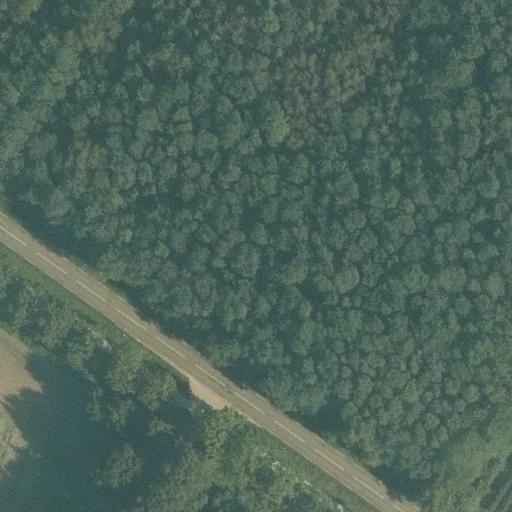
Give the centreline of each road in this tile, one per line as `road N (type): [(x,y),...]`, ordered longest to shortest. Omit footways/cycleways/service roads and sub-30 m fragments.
road 1 (secondary): [(398,511),(0,229)]
road 2 (track): [(227,389),(137,511)]
